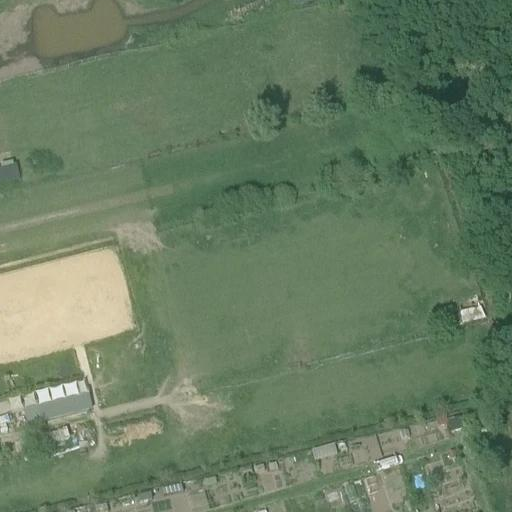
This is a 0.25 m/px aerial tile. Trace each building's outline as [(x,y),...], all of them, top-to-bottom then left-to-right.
[(12,167),(0,169),(0,185),(15,182),(12,167)] [(456,330),(452,312),(430,317),(434,335),(456,330)] [(32,398),(0,403),(0,414),(34,409),(32,398)] [(59,405),(38,410),(41,422),(62,417),(89,410),(86,398),(59,405)] [(459,420),(446,424),(449,435),(462,431),(459,420)] [(56,435),(33,442),(36,452),(59,445),(56,435)] [(274,466),(267,468),(268,475),(276,473),(274,466)] [(262,468),(252,470),(253,476),(263,474),(262,468)] [(149,496),(137,499),(139,506),(151,503),(149,496)]
